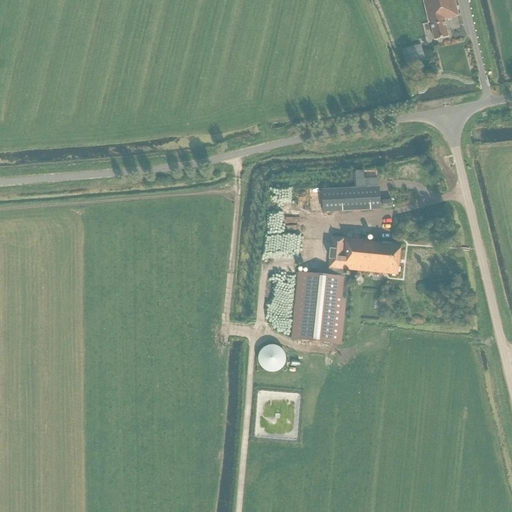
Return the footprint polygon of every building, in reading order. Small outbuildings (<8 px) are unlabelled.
[(444,19),(459,16),(454,0),(423,0),(429,23),(431,23),(435,41),(448,37),(444,19)] [(422,46),(403,50),(406,65),(426,61),(422,46)] [(356,179),(357,187),(365,187),(365,179),(356,179)] [(324,212),(380,210),(379,188),(323,190),(324,212)] [(382,244),(374,243),(374,241),(332,237),(329,276),(298,272),(291,340),(342,345),(349,278),(341,277),(342,269),(398,275),(401,244),(382,242),(382,244)] [(271,374),(275,373),(279,372),(283,369),(285,365),(286,361),(286,357),(284,353),(282,349),(278,347),(274,346),(269,346),(265,347),(262,350),(259,354),(258,358),(259,363),(260,367),(263,370),(267,372),(271,374)]
